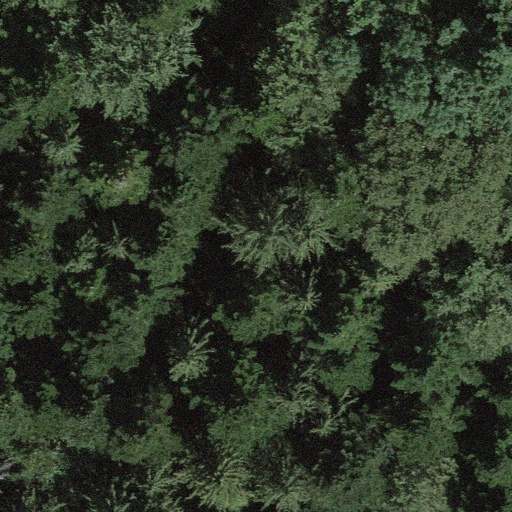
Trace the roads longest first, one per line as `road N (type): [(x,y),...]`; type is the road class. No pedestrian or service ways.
road 1 (track): [(0,89),(348,169),(511,149)]
road 2 (track): [(382,0),(511,140)]
